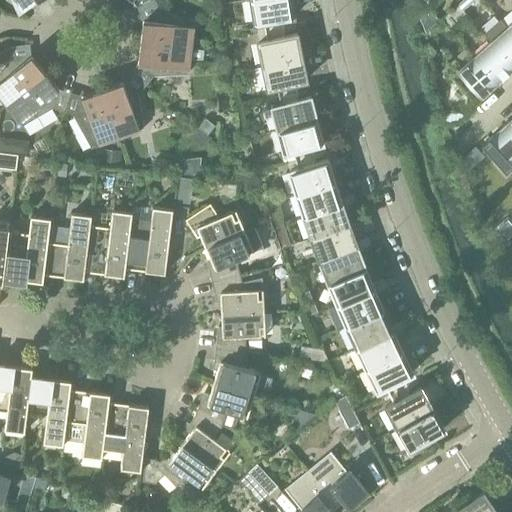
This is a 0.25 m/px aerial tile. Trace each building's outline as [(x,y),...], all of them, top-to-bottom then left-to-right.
[(36,0),(38,2),(40,0),(12,0),(11,1),(16,12),(32,0),(36,0)] [(265,30),(280,27),(279,19),(294,16),(291,0),(250,0),(254,23),(263,21),(265,30)] [(463,10),(474,0),(462,0),(458,4),(463,10)] [(463,10),(458,4),(450,11),(459,22),(468,15),(463,10)] [(140,42),(191,48),(194,26),(194,21),(161,11),(160,22),(143,20),(140,42)] [(459,22),(450,11),(441,18),(451,29),(459,22)] [(491,41),(511,64),(511,32),(507,27),(501,19),(485,33),(491,41)] [(281,34),(280,27),(265,30),(266,38),(258,40),(262,64),(302,56),(297,32),(281,34)] [(498,82),(511,70),(511,64),(491,41),(475,55),(481,62),(498,82)] [(189,69),(190,60),(203,59),(204,49),(191,48),(140,42),(138,63),(154,65),(153,75),(188,74),(189,69)] [(475,103),(498,82),(481,62),(475,55),(460,68),(456,63),(443,75),(451,84),(456,81),(475,103)] [(0,98),(5,104),(45,72),(31,56),(19,66),(12,58),(0,71),(0,98)] [(307,79),(302,56),(262,64),(267,88),(276,87),(278,95),(296,91),(294,82),(307,79)] [(59,89),(45,72),(5,104),(20,122),(23,125),(53,108),(46,100),(59,89)] [(123,81),(101,89),(118,138),(140,130),(144,128),(138,94),(128,97),(123,81)] [(99,144),(118,138),(101,89),(82,96),(88,111),(74,116),(91,147),(99,144)] [(298,99),(296,91),(278,95),(280,104),(272,106),(278,129),(317,118),(311,96),(298,99)] [(447,122),(458,122),(464,116),(461,113),(448,112),(444,112),(447,122)] [(206,117),(198,127),(207,134),(215,125),(206,117)] [(323,143),(317,118),(278,129),(285,153),(293,151),(295,159),(313,154),(311,147),(323,143)] [(506,171),(511,165),(511,131),(505,124),(482,144),(506,171)] [(0,149),(14,151),(15,143),(12,139),(0,137),(0,149)] [(120,152),(106,150),(105,162),(119,164),(120,152)] [(0,152),(0,167),(16,169),(18,154),(0,152)] [(289,170),(296,193),(335,180),(328,158),(316,162),(313,154),(295,159),(298,168),(289,170)] [(67,164),(59,163),(57,175),(66,176),(67,164)] [(179,174),(195,176),(196,166),(180,164),(179,174)] [(180,190),(187,191),(191,187),(193,179),(181,178),(180,190)] [(336,185),(335,180),(296,193),(304,215),(342,203),(340,198),(336,185)] [(352,194),(340,198),(342,203),(353,199),(352,194)] [(353,199),(342,203),(343,207),(355,203),(353,199)] [(343,207),(342,203),(304,215),(312,238),(350,224),(346,213),(343,207)] [(202,236),(206,246),(244,227),(236,210),(219,217),(211,204),(186,220),(197,238),(202,236)] [(132,218),(129,236),(125,268),(126,269),(165,273),(173,210),(153,207),(151,221),(132,218)] [(125,276),(126,269),(125,268),(129,236),(132,218),(132,213),(113,210),(110,228),(90,225),(84,271),(85,272),(125,276)] [(68,245),(48,242),(43,274),(44,274),(84,280),(85,272),(84,271),(90,225),(92,216),(72,213),(68,245)] [(43,283),(44,274),(43,274),(48,242),(51,219),(31,216),(29,234),(9,231),(2,278),(3,278),(43,283)] [(0,285),(3,286),(3,278),(2,278),(9,231),(10,222),(0,220),(0,285)] [(357,246),(350,224),(312,238),(314,245),(320,261),(357,246)] [(207,261),(212,281),(240,273),(237,259),(254,252),(254,251),(263,247),(254,227),(245,230),(244,227),(206,246),(211,259),(207,261)] [(368,241),(357,246),(359,250),(370,246),(368,241)] [(359,250),(357,246),(320,261),(325,272),(329,283),(366,267),(359,250)] [(338,305),(374,288),(372,284),(367,270),(366,267),(329,283),(338,305)] [(242,282),(240,273),(212,281),(217,302),(221,302),(222,314),(264,311),(263,289),(262,277),(242,282)] [(383,279),(372,284),(374,288),(385,284),(383,279)] [(338,305),(347,327),(384,310),(378,297),(374,288),(338,305)] [(309,290),(300,294),(309,316),(318,312),(309,290)] [(394,331),(384,310),(347,327),(357,348),(394,331)] [(218,327),(216,349),(245,352),(247,336),(266,335),(264,311),(222,314),(223,327),(218,327)] [(401,347),(394,331),(357,348),(361,357),(367,369),(403,352),(401,347)] [(323,349),(301,346),(299,358),(329,361),(323,349)] [(218,370),(214,382),(255,394),(261,373),(243,367),(245,352),(216,349),(213,369),(218,370)] [(414,373),(403,352),(367,369),(378,390),(386,388),(389,395),(406,386),(403,379),(414,373)] [(33,369),(0,364),(0,411),(7,413),(5,430),(25,433),(27,413),(26,413),(31,377),(32,377),(33,369)] [(26,413),(27,413),(47,416),(44,443),(64,445),(64,441),(66,426),(66,422),(70,389),(71,389),(71,381),(32,377),(31,377),(26,413)] [(248,417),(255,394),(214,382),(210,394),(206,393),(197,411),(223,425),(232,429),(237,413),(248,417)] [(344,394),(340,385),(333,388),(337,397),(344,394)] [(385,406),(397,428),(433,408),(421,387),(409,392),(406,386),(389,395),(393,402),(385,406)] [(386,388),(378,390),(381,398),(389,395),(386,388)] [(109,402),(110,394),(71,389),(70,389),(66,422),(66,426),(64,441),(84,443),(83,456),(102,458),(104,449),(102,449),(109,402)] [(350,428),(360,423),(346,395),(335,401),(350,428)] [(102,449),(104,449),(123,451),(121,469),(141,471),(149,406),(109,402),(102,449)] [(444,429),(433,408),(397,428),(409,449),(416,444),(421,452),(438,442),(448,436),(444,429)] [(190,433),(183,443),(217,469),(231,450),(216,439),(223,425),(197,411),(187,431),(190,433)] [(203,487),(217,469),(183,443),(175,453),(172,451),(160,462),(157,459),(146,458),(143,482),(155,484),(165,475),(176,487),(181,482),(193,492),(199,491),(202,487),(203,487)] [(331,451),(308,469),(338,505),(345,500),(350,506),(367,492),(349,470),(348,471),(331,451)] [(269,495),(278,486),(257,463),(248,472),(269,494),(269,495)] [(330,511),(338,505),(308,469),(285,489),(302,509),(300,510),(301,511),(330,511)] [(260,502),(269,494),(248,472),(239,480),(260,502)] [(0,503),(1,499),(3,500),(9,478),(0,475),(0,503)] [(33,489),(44,492),(48,481),(36,477),(33,489)] [(496,511),(479,485),(453,501),(458,509),(454,511),(496,511)] [(112,511),(115,503),(103,500),(99,511),(112,511)] [(112,511),(124,511),(126,506),(115,503),(112,511)]
